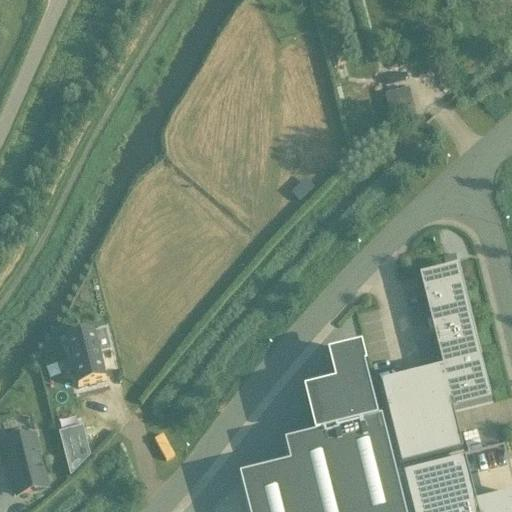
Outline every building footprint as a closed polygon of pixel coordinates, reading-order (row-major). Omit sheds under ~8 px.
[(408,90),(380,97),(387,127),(392,126),(415,120),(408,91),(408,90)] [(452,414),(492,404),(458,269),(420,278),(443,371),(381,386),(402,468),(462,453),(452,414)] [(106,331),(65,341),(76,389),(106,382),(100,355),(111,353),(106,331)] [(290,469),(240,482),(247,511),(403,511),(381,424),(378,425),(360,351),(327,360),(330,372),(311,395),(303,397),(314,441),(287,448),(284,448),(290,469)] [(79,426),(57,436),(67,474),(90,459),(79,426)] [(35,437),(2,445),(16,501),(49,492),(35,437)] [(511,511),(511,496),(475,506),(464,462),(404,477),(412,511),(511,511)]
